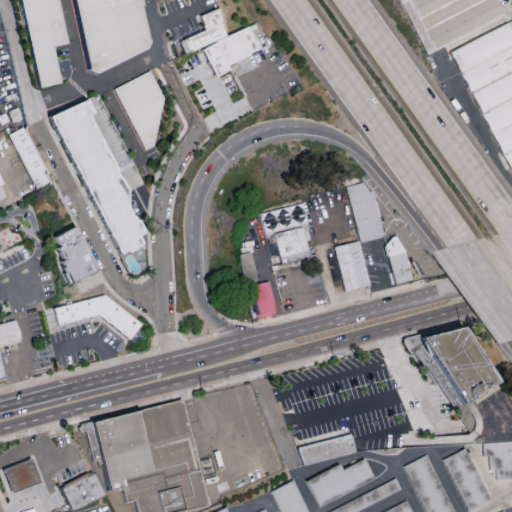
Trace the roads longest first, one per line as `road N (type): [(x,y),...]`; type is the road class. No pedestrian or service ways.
road 1 (residential): [(178,363),(163,301),(118,288),(36,129),(0,4)]
road 2 (primary): [(511,274),(178,363)]
road 3 (primary): [(183,381),(511,298)]
road 4 (motorway): [(279,0),(448,246)]
road 5 (motorway): [(510,233),(344,0)]
road 6 (residential): [(163,301),(164,204),(200,137),(159,62)]
road 7 (motorway): [(195,285),(193,219),(210,169),(253,135),(297,127)]
road 8 (motorway): [(297,127),(357,148),(448,246)]
